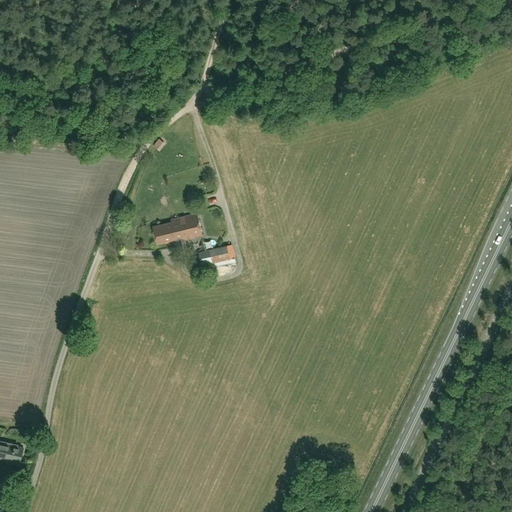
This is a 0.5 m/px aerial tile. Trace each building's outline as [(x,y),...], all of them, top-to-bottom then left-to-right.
[(164,143),(159,140),(154,146),(159,150),(164,143)] [(171,220),(172,223),(174,228),(176,227),(177,230),(187,228),(189,239),(202,236),(197,214),(171,220)] [(174,228),(172,223),(153,227),(157,244),(183,238),(184,241),(189,239),(187,228),(177,230),(176,227),(174,228)] [(217,268),(239,265),(237,245),(230,246),(231,250),(215,252),(217,268)] [(203,265),(215,264),(214,254),(202,255),(203,265)] [(22,448),(17,447),(18,445),(0,440),(0,457),(19,462),(22,448)]
